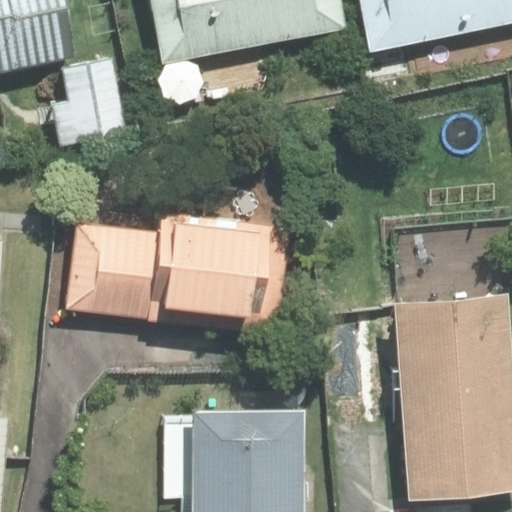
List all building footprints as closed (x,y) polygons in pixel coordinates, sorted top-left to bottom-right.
[(0,0),(0,63),(76,51),(67,0),(0,0)] [(344,0),(154,0),(163,59),(349,31),(344,0)] [(511,0),(365,0),(374,46),(511,22),(511,0)] [(117,51),(54,63),(69,142),(132,130),(117,51)] [(160,219),(81,214),(75,311),(287,325),(294,216),(160,207),(160,219)] [(0,417),(0,291),(4,230),(0,229),(0,508),(5,509),(10,418),(0,417)] [(511,287),(404,291),(410,490),(511,486),(511,287)] [(314,511),(319,404),(201,400),(200,411),(172,410),(169,491),(198,492),(196,511),(314,511)]
